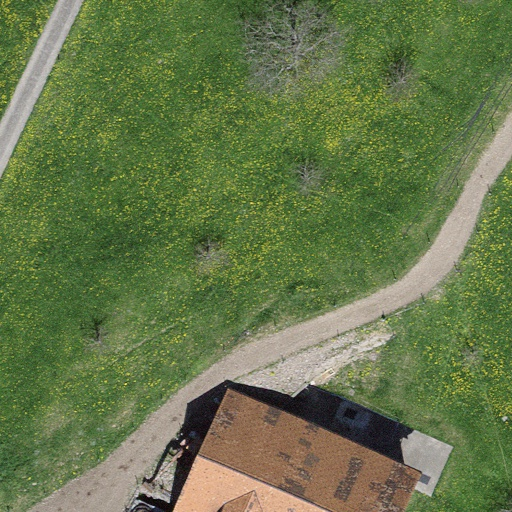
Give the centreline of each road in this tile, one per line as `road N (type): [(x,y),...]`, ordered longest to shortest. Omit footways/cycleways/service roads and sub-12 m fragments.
road 1 (track): [(62,511),(130,460),(199,384),(258,342),(413,264),(511,129)]
road 2 (track): [(73,0),(0,159)]
